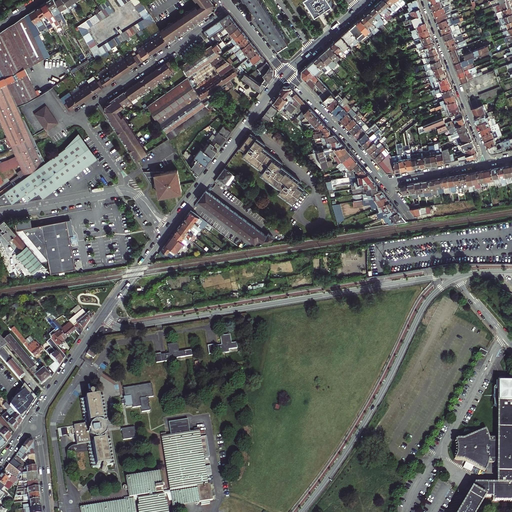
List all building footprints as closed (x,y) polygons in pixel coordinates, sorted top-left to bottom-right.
[(46,2),(52,13),(58,8),(55,3),(53,0),(49,0),(50,0),(46,2)] [(67,8),(62,0),(58,0),(55,3),(58,8),(60,12),(67,8)] [(62,0),(67,8),(69,11),(77,5),(75,2),(73,0),(62,0)] [(215,5),(211,0),(193,0),(195,2),(197,1),(199,4),(161,32),(162,34),(167,31),(173,40),(214,12),(215,5)] [(247,0),(257,14),(255,14),(256,15),(255,16),(256,17),(257,19),(258,18),(259,19),(260,18),(270,34),(269,35),(270,36),(269,36),(270,38),(271,39),(272,40),(273,39),(279,47),(288,42),(260,0),(247,0)] [(308,0),(311,3),(312,5),(316,11),(320,8),(326,4),(331,0),(308,0)] [(380,0),(379,1),(389,13),(391,14),(396,10),(386,0),(380,0)] [(395,1),(394,0),(386,0),(396,10),(398,8),(396,7),(398,6),(398,7),(400,5),(395,1)] [(417,0),(412,0),(407,2),(410,11),(420,7),(419,3),(417,0)] [(445,0),(433,5),(434,8),(435,10),(447,6),(446,4),(451,2),(449,0),(445,0)] [(511,0),(509,0),(494,6),(497,12),(498,12),(511,6),(511,2),(511,3),(511,0)] [(105,1),(98,6),(101,11),(102,11),(105,8),(108,6),(105,1)] [(377,4),(375,6),(387,19),(388,19),(386,16),(389,13),(379,1),(377,4)] [(44,4),(41,6),(50,21),(52,19),(56,26),(59,25),(52,13),(46,2),(44,4)] [(438,16),(452,11),(450,7),(452,6),(455,5),(454,3),(447,6),(435,10),(436,13),(438,16)] [(330,10),(326,4),(320,8),(324,14),(330,10)] [(38,8),(35,10),(43,23),(46,21),(49,26),(52,24),(50,21),(41,6),(38,8)] [(370,10),(382,23),(382,24),(387,19),(375,6),(372,8),(370,10)] [(511,6),(498,12),(500,19),(506,16),(511,13),(511,6)] [(405,18),(406,20),(423,13),(422,10),(420,7),(410,11),(405,13),(406,18),(405,18)] [(32,12),(29,14),(35,24),(39,21),(43,29),(46,28),(43,23),(35,10),(32,12)] [(367,12),(365,14),(377,27),(382,23),(370,10),(367,12)] [(453,15),(452,11),(438,16),(439,19),(440,22),(449,18),(460,14),(459,12),(454,14),(453,15)] [(141,17),(144,20),(153,21),(147,13),(141,17)] [(423,13),(406,20),(403,21),(406,27),(410,26),(411,27),(426,21),(424,17),(423,13)] [(500,19),(497,20),(498,22),(500,21),(502,25),(511,20),(511,13),(506,16),(500,19)] [(38,96),(36,91),(27,73),(50,57),(40,42),(42,41),(39,35),(41,33),(35,24),(29,14),(14,24),(0,32),(0,70),(18,107),(38,96)] [(377,27),(365,14),(363,16),(361,18),(369,28),(374,34),(379,30),(377,27)] [(460,14),(449,18),(451,23),(452,22),(453,21),(461,18),(460,14)] [(212,28),(215,32),(232,20),(231,18),(228,15),(203,32),(207,38),(207,37),(213,34),(210,30),(212,28)] [(441,25),(442,28),(464,20),(463,17),(461,18),(453,21),(452,22),(451,23),(449,18),(440,22),(441,25)] [(359,20),(356,22),(365,31),(369,28),(361,18),(359,20)] [(153,21),(144,20),(141,22),(144,28),(154,22),(153,21)] [(232,20),(215,32),(213,34),(207,37),(212,43),(228,32),(229,34),(238,27),(235,23),(232,20)] [(444,32),(445,34),(461,28),(460,23),(466,21),(465,20),(464,20),(442,28),(444,32)] [(504,31),(511,27),(511,20),(502,25),(504,31)] [(86,21),(77,27),(88,29),(91,28),(86,21)] [(411,29),(413,33),(428,27),(427,24),(426,21),(411,27),(408,28),(409,30),(411,29)] [(365,31),(356,22),(353,25),(350,28),(360,39),(367,33),(365,31)] [(88,29),(77,27),(83,37),(90,33),(88,29)] [(238,27),(229,34),(233,38),(242,32),(240,30),(238,27)] [(415,39),(430,33),(429,30),(428,27),(413,33),(412,33),(415,39)] [(503,31),(506,37),(511,34),(511,27),(504,31),(503,31)] [(346,31),(341,35),(352,47),(360,39),(350,28),(346,31)] [(463,32),(461,28),(445,34),(446,37),(447,40),(463,34),(462,32),(463,32)] [(162,34),(168,43),(173,40),(167,31),(162,34)] [(244,34),(242,32),(233,38),(230,41),(233,46),(246,37),(244,34)] [(360,39),(362,42),(369,36),(367,33),(360,39)] [(414,39),(417,46),(433,40),(432,36),(430,33),(415,39),(414,39)] [(167,44),(162,35),(161,34),(153,40),(159,49),(164,46),(167,44)] [(448,43),(449,46),(470,38),(469,36),(464,38),(463,34),(447,40),(448,43)] [(352,47),(341,35),(338,38),(335,41),(345,52),(349,49),(352,47)] [(240,47),(241,48),(249,42),(247,39),(246,37),(233,46),(230,49),(232,51),(235,48),(236,50),(240,47)] [(463,46),(466,45),(468,44),(467,41),(470,40),(470,38),(449,46),(450,48),(451,51),(463,46)] [(153,40),(144,46),(150,56),(155,53),(159,49),(153,40)] [(418,53),(421,52),(435,46),(434,43),(433,40),(417,46),(418,50),(417,51),(418,53)] [(345,52),(335,41),(333,43),(331,45),(340,55),(343,52),(344,53),(345,52)] [(249,42),(241,48),(240,49),(244,53),(253,47),(251,44),(249,42)] [(103,55),(99,49),(97,45),(90,49),(94,55),(96,59),(98,58),(103,55)] [(326,49),(337,61),(337,60),(340,57),(340,58),(341,57),(341,56),(340,55),(331,45),(328,47),(326,49)] [(139,53),(137,55),(141,62),(146,59),(150,56),(144,46),(138,51),(139,53)] [(205,106),(210,110),(213,106),(209,103),(217,97),(220,95),(232,87),(233,86),(229,79),(236,74),(235,73),(238,70),(235,68),(229,64),(225,60),(220,56),(215,52),(212,47),(211,46),(181,66),(187,78),(147,106),(165,134),(168,132),(171,130),(174,128),(176,126),(179,124),(182,122),(185,120),(188,118),(191,116),(194,114),(196,112),(199,110),(202,108),(205,106)] [(421,52),(423,58),(438,52),(437,49),(435,46),(421,52)] [(486,52),(487,51),(485,46),(480,48),(475,50),(478,55),(486,52)] [(253,47),(244,53),(248,59),(257,52),(255,49),(253,47)] [(463,48),(452,52),(452,53),(453,56),(454,57),(460,55),(463,54),(462,51),(464,50),(463,48)] [(323,51),(320,55),(332,68),(332,69),(339,63),(337,61),(326,49),(323,51)] [(471,51),(466,53),(466,55),(468,59),(469,59),(477,55),(478,55),(475,50),(471,51)] [(225,52),(220,56),(225,60),(229,57),(225,54),(226,53),(225,52)] [(243,62),(247,68),(255,61),(261,57),(259,54),(257,52),(248,59),(243,62)] [(422,58),(425,64),(440,58),(439,55),(438,52),(423,58),(422,58)] [(132,55),(126,59),(132,69),(136,66),(141,62),(137,55),(134,57),(132,55)] [(317,57),(314,60),(323,71),(326,74),(332,68),(320,55),(317,57)] [(461,57),(460,55),(454,57),(455,61),(456,63),(468,59),(466,55),(461,57)] [(474,60),(476,59),(478,58),(477,55),(469,59),(471,64),(473,63),(475,63),(474,60)] [(73,74),(63,57),(55,63),(65,79),(70,76),(73,74)] [(261,57),(255,61),(260,67),(266,63),(261,57)] [(426,70),(427,70),(442,64),(441,61),(440,58),(425,64),(424,64),(426,70)] [(126,59),(117,65),(123,75),(127,72),(132,69),(126,59)] [(457,66),(458,69),(471,64),(469,59),(468,59),(456,63),(457,66)] [(311,62),(307,66),(317,76),(323,71),(314,60),(311,62)] [(169,61),(159,68),(166,78),(175,71),(169,61)] [(65,79),(55,63),(54,63),(64,80),(65,79)] [(266,63),(260,67),(257,69),(264,77),(258,84),(259,85),(261,83),(265,86),(267,83),(272,76),(272,71),(266,63)] [(473,63),(471,64),(458,69),(459,71),(460,73),(474,67),(473,63)] [(427,70),(429,76),(445,70),(444,67),(442,64),(427,70)] [(117,65),(108,72),(114,81),(118,78),(123,75),(117,65)] [(327,88),(317,76),(307,66),(304,68),(302,70),(301,77),(313,89),(315,88),(313,86),(316,84),(323,91),(327,88)] [(461,75),(462,77),(476,72),(479,71),(477,66),(474,67),(460,73),(461,75)] [(157,84),(166,78),(159,68),(150,74),(157,84)] [(45,163),(39,149),(19,109),(18,107),(0,70),(0,103),(33,172),(45,163)] [(258,84),(247,77),(241,72),(239,70),(238,72),(240,74),(239,75),(241,76),(241,78),(260,92),(265,86),(261,83),(259,85),(258,84)] [(431,82),(447,75),(446,73),(445,70),(429,76),(431,82)] [(110,84),(114,81),(108,72),(101,76),(103,79),(100,81),(105,87),(110,84)] [(477,74),(476,72),(462,77),(463,80),(464,83),(467,81),(470,80),(474,79),(478,77),(481,76),(484,75),(485,74),(484,72),(477,74)] [(511,72),(511,73),(511,75),(510,75),(510,74),(499,78),(500,82),(511,76),(511,72)] [(148,90),(157,84),(150,74),(141,80),(148,90)] [(447,75),(431,82),(429,82),(432,88),(440,85),(449,81),(448,79),(447,75)] [(95,80),(89,85),(96,94),(100,91),(105,87),(100,81),(97,83),(95,80)] [(148,90),(141,80),(133,86),(139,96),(148,90)] [(450,84),(449,81),(440,85),(441,88),(439,88),(435,90),(435,88),(431,90),(433,94),(436,93),(451,87),(450,84)] [(96,94),(89,85),(81,91),(87,100),(92,97),(96,94)] [(131,102),(139,96),(133,86),(124,92),(131,102)] [(290,87),(282,87),(278,93),(279,94),(301,111),(303,112),(308,107),(302,100),(296,94),(293,97),(296,101),(294,103),(293,102),(294,102),(290,98),(286,94),(291,89),(290,87)] [(443,93),(444,96),(454,93),(453,90),(451,87),(436,93),(437,96),(442,95),(442,94),(443,93)] [(323,100),(332,92),(327,88),(323,91),(319,95),(321,98),(323,100)] [(344,89),(336,97),(327,105),(329,107),(331,109),(345,96),(348,94),(344,89)] [(81,91),(72,97),(78,106),(82,103),(87,100),(81,91)] [(131,102),(124,92),(106,105),(105,112),(116,129),(126,122),(122,116),(120,117),(116,111),(131,102)] [(336,97),(332,92),(323,100),(325,102),(327,105),(336,97)] [(454,93),(444,96),(445,100),(444,100),(440,102),(441,105),(444,103),(456,99),(455,96),(454,93)] [(276,99),(273,103),(275,105),(279,108),(285,101),(287,103),(282,110),(290,116),(293,112),(298,115),(301,111),(279,94),(276,99)] [(336,114),(350,101),(345,96),(331,109),(334,111),(336,114)] [(78,106),(72,97),(66,101),(67,104),(65,106),(69,113),(74,109),(78,106)] [(340,118),(354,105),(356,104),(352,99),(350,101),(336,114),(338,116),(340,118)] [(443,106),(445,110),(458,104),(457,101),(456,99),(444,103),(441,105),(430,109),(430,111),(440,107),(443,106)] [(285,101),(279,108),(282,110),(287,103),(285,101)] [(33,172),(0,103),(0,121),(0,122),(3,127),(7,137),(11,144),(23,169),(26,177),(33,172)] [(442,111),(444,117),(450,115),(461,110),(460,107),(458,104),(445,110),(442,111)] [(476,113),(477,117),(487,113),(486,109),(487,109),(485,104),(484,105),(480,107),(477,108),(474,109),(476,113)] [(345,124),(356,113),(354,110),(357,108),(354,105),(340,118),(342,121),(345,124)] [(39,116),(51,133),(63,125),(51,107),(39,116)] [(300,117),(303,119),(305,117),(306,118),(312,112),(310,109),(308,107),(303,112),(301,111),(298,115),(296,117),(298,119),(300,117)] [(462,114),(461,110),(450,115),(452,120),(463,116),(462,114)] [(480,124),(495,118),(493,111),(487,113),(477,117),(479,121),(480,124)] [(305,117),(303,119),(307,123),(310,122),(317,116),(314,114),(312,112),(306,118),(305,117)] [(362,117),(358,112),(356,113),(345,124),(347,126),(349,128),(361,118),(362,117)] [(318,118),(317,116),(310,122),(312,126),(314,127),(321,121),(318,118)] [(447,129),(449,128),(465,122),(464,119),(463,116),(452,120),(450,121),(451,125),(447,127),(447,129)] [(447,129),(447,127),(443,117),(423,125),(425,131),(437,126),(439,132),(447,129)] [(260,120),(258,122),(264,127),(267,122),(262,118),(260,120)] [(353,133),(364,124),(365,123),(361,118),(349,128),(351,131),(353,133)] [(497,123),(495,118),(480,124),(481,127),(482,129),(497,123)] [(222,125),(218,131),(226,138),(230,133),(233,129),(223,120),(220,124),(222,125)] [(126,122),(116,129),(137,160),(147,154),(126,122)] [(360,140),(362,143),(380,127),(376,122),(370,128),(369,128),(358,138),(360,140)] [(465,122),(449,128),(451,134),(468,128),(467,125),(465,122)] [(484,135),(501,129),(500,125),(499,123),(497,123),(482,129),(483,133),(484,135)] [(358,138),(369,128),(364,124),(353,133),(356,135),(358,138)] [(314,138),(319,137),(333,134),(331,132),(328,128),(326,126),(321,127),(323,130),(317,131),(316,128),(315,128),(311,129),(314,138)] [(364,145),(366,148),(381,135),(382,134),(380,132),(382,130),(380,127),(362,143),(364,145)] [(453,140),(455,139),(470,133),(469,131),(468,128),(451,134),(448,136),(450,141),(453,140)] [(503,135),(501,129),(484,135),(486,139),(487,142),(497,138),(503,135)] [(212,133),(207,139),(209,141),(214,144),(216,142),(220,145),(226,138),(218,131),(215,135),(212,133)] [(457,144),(460,143),(472,139),(471,136),(470,133),(455,139),(457,144)] [(249,134),(238,149),(245,154),(243,156),(263,172),(261,175),(280,190),(278,193),(292,204),(304,190),(297,185),(300,182),(280,166),(282,164),(262,148),(264,145),(249,134)] [(315,143),(325,141),(337,139),(335,136),(333,134),(319,137),(320,140),(314,141),(315,143)] [(78,140),(81,138),(79,135),(66,148),(78,140)] [(368,150),(370,152),(382,143),(385,140),(381,135),(366,148),(368,150)] [(90,165),(92,163),(96,160),(89,150),(81,138),(78,140),(91,159),(87,161),(89,165),(90,165)] [(489,148),(501,143),(501,141),(497,142),(496,140),(497,139),(497,138),(487,142),(488,145),(489,148)] [(511,138),(489,148),(491,152),(493,153),(501,152),(506,151),(506,147),(511,145),(511,138)] [(337,139),(325,141),(326,145),(330,144),(331,148),(343,145),(341,143),(339,141),(337,139)] [(472,139),(460,143),(463,149),(474,145),(473,142),(472,139)] [(66,148),(45,163),(33,172),(26,177),(24,178),(20,181),(15,185),(0,195),(0,205),(2,205),(20,202),(19,197),(23,196),(27,201),(43,199),(42,195),(50,189),(52,192),(67,181),(65,178),(72,173),(74,176),(89,165),(87,161),(91,159),(78,140),(66,148)] [(206,143),(202,149),(212,157),(217,150),(212,147),(214,144),(209,141),(207,144),(206,143)] [(444,162),(442,150),(440,142),(434,143),(435,144),(438,163),(441,163),(444,162)] [(382,143),(370,152),(372,155),(374,157),(386,148),(382,143)] [(397,144),(398,154),(401,170),(404,169),(407,169),(404,150),(403,143),(397,144)] [(438,163),(435,144),(428,146),(429,149),(429,151),(432,164),(435,164),(438,163)] [(343,145),(331,148),(327,148),(329,153),(331,156),(337,154),(346,149),(344,147),(343,145)] [(474,145),(463,149),(460,150),(458,151),(457,151),(457,153),(459,152),(461,156),(466,154),(466,155),(477,151),(476,148),(474,145)] [(452,146),(442,150),(444,162),(447,162),(451,161),(449,154),(453,153),(457,151),(458,151),(457,149),(453,151),(452,146)] [(194,157),(195,158),(206,165),(212,157),(202,149),(200,148),(194,157)] [(390,152),(386,148),(374,157),(376,160),(378,162),(389,153),(390,152)] [(420,153),(417,153),(419,167),(422,166),(426,166),(423,150),(423,148),(419,148),(420,153)] [(347,150),(347,149),(338,155),(342,160),(350,153),(348,151),(347,150)] [(413,168),(411,154),(410,149),(404,150),(407,169),(410,168),(413,168)] [(432,164),(429,151),(425,151),(424,150),(423,150),(426,166),(429,165),(432,164)] [(478,154),(477,151),(466,155),(466,154),(461,156),(458,157),(459,159),(468,158),(477,156),(478,154)] [(341,161),(343,163),(339,166),(339,167),(340,169),(343,167),(354,158),(352,156),(350,153),(342,160),(341,161)] [(395,171),(393,157),(389,153),(378,162),(383,168),(387,172),(387,173),(389,172),(395,171)] [(419,167),(417,153),(411,154),(413,168),(416,167),(419,167)] [(392,155),(393,157),(395,171),(399,170),(401,170),(398,154),(392,155)] [(206,165),(195,158),(192,163),(193,164),(191,167),(192,168),(196,171),(199,174),(206,165)] [(354,158),(343,167),(346,171),(349,170),(348,169),(351,166),(357,162),(355,160),(354,158)] [(508,181),(505,166),(502,167),(499,167),(502,182),(508,181)] [(224,183),(232,173),(224,167),(214,181),(221,186),(225,189),(226,190),(228,186),(224,183)] [(502,182),(499,167),(496,168),(493,168),(496,183),(502,182)] [(496,183),(493,168),(490,169),(486,170),(489,186),(496,184),(496,183)] [(180,184),(177,169),(164,171),(143,169),(143,170),(146,175),(155,175),(155,180),(154,180),(155,184),(157,183),(159,196),(167,194),(167,193),(175,192),(181,191),(180,185),(180,184)] [(489,186),(486,170),(483,170),(480,171),(483,187),(489,186)] [(476,171),(473,172),(477,190),(483,189),(483,187),(480,171),(476,171)] [(467,173),(471,191),(477,190),(473,172),(470,173),(467,173)] [(65,178),(67,181),(74,176),(72,173),(65,178)] [(366,173),(352,176),(348,176),(350,184),(358,182),(361,180),(371,180),(368,176),(366,173)] [(464,174),(461,174),(464,193),(471,192),(471,191),(467,173),(464,174)] [(464,193),(461,174),(458,175),(455,176),(457,189),(460,189),(461,193),(464,193)] [(12,180),(15,185),(20,181),(17,176),(12,180)] [(451,176),(448,177),(451,193),(456,192),(456,190),(457,189),(455,176),(451,176)] [(445,177),(442,178),(445,193),(446,196),(452,195),(451,193),(448,177),(445,177)] [(439,179),(436,179),(439,194),(445,193),(442,178),(439,179)] [(439,194),(436,179),(434,179),(430,180),(433,194),(436,194),(436,197),(440,197),(439,194)] [(427,181),(423,181),(426,195),(426,197),(433,195),(433,194),(430,180),(427,181)] [(419,182),(415,183),(417,193),(420,193),(421,196),(426,195),(423,181),(419,182)] [(413,183),(410,184),(411,194),(412,196),(413,198),(418,198),(417,193),(415,183),(413,183)] [(411,194),(410,184),(405,185),(401,185),(400,188),(405,196),(411,194)] [(361,189),(362,194),(376,191),(376,188),(375,185),(359,188),(356,188),(354,189),(351,189),(351,191),(360,190),(360,189),(361,189)] [(43,199),(52,192),(50,189),(42,195),(43,199)] [(210,201),(213,197),(206,191),(205,190),(202,194),(207,199),(210,201)] [(376,191),(362,194),(362,200),(371,199),(385,197),(382,193),(380,191),(376,191)] [(202,194),(198,200),(203,204),(207,199),(202,194)] [(373,200),(377,206),(380,205),(388,201),(386,198),(385,197),(371,199),(372,201),(373,200)] [(210,201),(207,199),(203,204),(211,209),(214,205),(210,201)] [(374,213),(381,211),(392,206),(390,204),(388,201),(380,205),(381,209),(380,208),(378,209),(378,210),(374,212),(374,213)] [(223,211),(226,206),(222,203),(218,208),(223,211)] [(331,205),(336,222),(341,220),(336,204),(331,205)] [(411,208),(416,215),(432,212),(431,205),(420,207),(414,208),(411,208)] [(223,211),(227,215),(231,210),(226,206),(223,211)] [(378,219),(384,216),(396,211),(394,208),(392,206),(381,211),(382,214),(380,215),(376,216),(378,219)] [(201,222),(203,220),(190,210),(187,215),(191,218),(191,217),(196,221),(199,224),(202,226),(203,227),(205,225),(201,222)] [(224,219),(227,215),(223,211),(219,216),(224,219)] [(392,224),(404,222),(401,217),(398,214),(396,211),(384,216),(386,220),(384,221),(384,222),(391,220),(392,224)] [(232,218),(236,221),(240,216),(235,213),(232,218)] [(187,215),(183,219),(197,230),(199,227),(200,229),(202,226),(199,224),(196,221),(191,217),(191,218),(187,215)] [(236,221),(240,225),(244,219),(240,216),(236,221)] [(18,226),(15,226),(47,260),(76,255),(75,252),(69,217),(18,226)] [(233,226),(236,221),(232,218),(228,222),(233,226)] [(6,221),(4,219),(2,222),(0,222),(0,224),(4,229),(2,231),(3,233),(9,240),(11,238),(21,250),(26,245),(17,234),(6,221)] [(183,219),(180,224),(184,227),(184,226),(189,230),(188,230),(192,234),(193,234),(197,230),(183,219)] [(240,225),(245,228),(249,223),(244,219),(240,225)] [(180,224),(177,228),(188,238),(190,235),(191,235),(192,234),(188,230),(189,230),(184,226),(184,227),(180,224)] [(249,231),(254,234),(257,229),(253,226),(249,231)] [(177,228),(173,234),(183,242),(186,244),(189,241),(191,242),(192,241),(188,238),(177,228)] [(254,234),(258,238),(262,232),(257,229),(254,234)] [(250,239),(254,234),(249,231),(246,235),(250,239)] [(263,240),(266,236),(262,232),(258,238),(262,241),(263,240)] [(173,234),(165,244),(176,251),(183,242),(173,234)] [(165,244),(159,252),(165,256),(167,253),(171,256),(173,253),(176,255),(178,253),(176,251),(175,251),(165,244)] [(42,263),(27,245),(17,255),(32,273),(43,264),(42,263)] [(358,253),(358,267),(367,268),(368,253),(358,253)] [(83,331),(90,320),(86,314),(82,310),(69,320),(74,326),(77,323),(83,331)] [(74,326),(69,320),(68,321),(69,323),(75,330),(80,335),(83,331),(77,323),(74,326)] [(62,329),(56,321),(54,323),(66,338),(75,330),(69,323),(62,329)] [(66,338),(54,323),(51,325),(57,332),(53,335),(54,336),(52,337),(59,346),(62,343),(62,342),(66,338)] [(10,324),(8,326),(33,355),(41,348),(33,338),(30,341),(28,338),(25,341),(10,324)] [(33,328),(29,332),(34,337),(38,334),(33,328)] [(220,347),(221,353),(229,352),(229,349),(237,348),(236,342),(231,343),(230,334),(220,336),(221,345),(218,345),(214,346),(213,344),(207,345),(209,354),(219,352),(218,348),(220,347)] [(0,335),(0,355),(18,377),(19,378),(24,374),(8,355),(13,351),(3,340),(0,335)] [(13,351),(42,384),(50,376),(44,369),(43,368),(40,371),(9,335),(3,340),(13,351)] [(40,339),(38,341),(47,352),(49,350),(44,344),(43,345),(41,343),(42,342),(40,339)] [(177,343),(167,344),(168,353),(160,355),(160,353),(154,354),(156,362),(166,361),(165,356),(168,356),(169,362),(176,361),(175,358),(191,355),(190,349),(178,352),(177,343)] [(57,346),(48,354),(59,366),(66,356),(57,346)] [(90,348),(86,354),(93,358),(96,353),(90,348)] [(50,376),(52,377),(58,368),(52,361),(44,369),(50,376)] [(475,483),(457,511),(475,511),(485,497),(492,497),(492,501),(511,500),(511,382),(505,382),(499,382),(498,382),(497,441),(496,441),(489,441),(488,437),(487,433),(485,429),(463,440),(457,440),(455,441),(456,446),(457,450),(456,454),(455,459),(457,460),(463,460),(485,471),(487,468),(488,463),(489,459),(497,459),(497,483),(475,483)] [(123,396),(123,399),(124,406),(125,406),(125,407),(131,406),(132,407),(140,405),(141,411),(149,410),(146,397),(152,396),(150,383),(123,387),(124,396),(123,396)] [(37,399),(27,387),(10,403),(8,404),(22,420),(24,418),(37,399)] [(90,451),(92,468),(103,466),(113,465),(109,439),(102,440),(102,438),(103,437),(105,435),(105,432),(105,431),(105,430),(105,429),(105,428),(104,426),(102,425),(100,424),(99,423),(99,422),(105,420),(101,395),(90,397),(88,397),(81,398),(85,424),(73,426),(75,433),(76,444),(88,443),(90,451)] [(9,410),(7,412),(18,426),(19,426),(22,420),(8,404),(6,406),(9,410)] [(2,416),(15,431),(18,426),(7,412),(2,416)] [(0,423),(8,434),(12,430),(0,416),(0,423)] [(124,500),(79,507),(80,511),(127,511),(135,511),(133,499),(137,498),(139,511),(165,511),(162,493),(170,492),(172,504),(193,500),(198,499),(198,501),(200,501),(200,504),(209,503),(208,500),(212,499),(210,485),(206,486),(201,456),(209,455),(206,434),(198,435),(197,429),(199,429),(198,426),(193,427),(193,429),(189,430),(187,417),(168,420),(170,433),(166,434),(165,431),(160,432),(160,435),(162,435),(171,489),(162,490),(161,484),(157,485),(157,482),(160,481),(158,472),(125,478),(126,483),(128,496),(123,497),(124,500)] [(0,436),(6,444),(11,437),(8,434),(0,423),(0,436)] [(128,427),(121,429),(122,435),(123,440),(136,437),(134,426),(128,427)] [(29,465),(29,462),(26,460),(28,456),(27,456),(28,454),(30,454),(30,456),(35,456),(34,443),(30,443),(27,442),(16,457),(27,465),(29,466),(29,465)] [(20,469),(17,472),(21,475),(37,474),(36,468),(31,468),(29,466),(27,465),(26,469),(26,470),(24,471),(23,472),(20,469)] [(21,475),(17,472),(9,466),(7,469),(5,472),(14,479),(20,483),(19,484),(24,484),(38,483),(37,474),(21,475)] [(11,485),(1,477),(0,477),(0,485),(5,489),(7,490),(11,485)] [(0,494),(7,500),(9,498),(2,493),(5,489),(0,485),(0,494)] [(13,505),(29,503),(40,502),(39,496),(25,496),(15,497),(13,505)] [(40,502),(29,503),(30,506),(23,507),(23,510),(26,510),(40,509),(40,502)]
